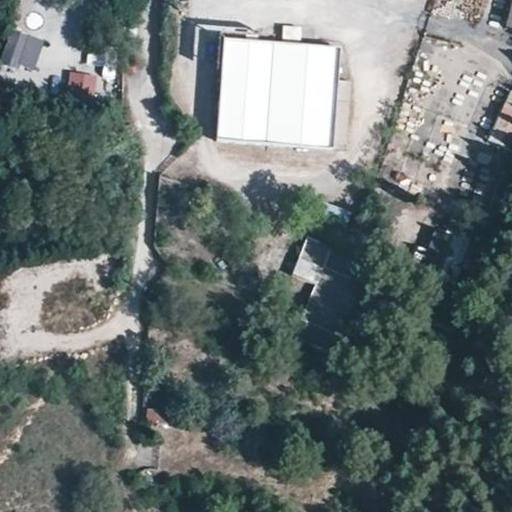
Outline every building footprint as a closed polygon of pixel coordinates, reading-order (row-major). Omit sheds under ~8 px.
[(25,0),(18,20),(47,30),(58,1),(55,0),(25,0)] [(33,78),(43,42),(11,33),(0,68),(33,78)] [(224,45),(217,145),(333,153),(341,53),(224,45)] [(70,76),(72,94),(96,92),(94,74),(70,76)] [(511,93),(510,92),(487,140),(511,152),(511,93)] [(429,250),(415,248),(411,271),(461,279),(468,238),(432,232),(429,250)] [(336,354),(365,285),(325,267),(332,248),(307,238),(291,276),(314,286),(295,336),(336,354)] [(18,293),(23,341),(76,335),(74,320),(99,317),(95,285),(18,293)] [(169,411),(147,409),(148,424),(169,427),(169,411)]
